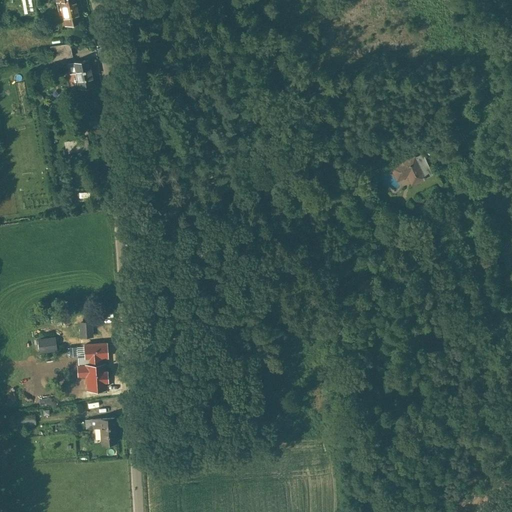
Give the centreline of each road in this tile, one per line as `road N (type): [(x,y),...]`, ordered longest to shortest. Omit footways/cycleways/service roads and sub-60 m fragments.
road 1 (unclassified): [(95,0),(110,91),(138,511)]
road 2 (track): [(511,449),(444,247),(400,195)]
road 3 (track): [(133,443),(323,418)]
